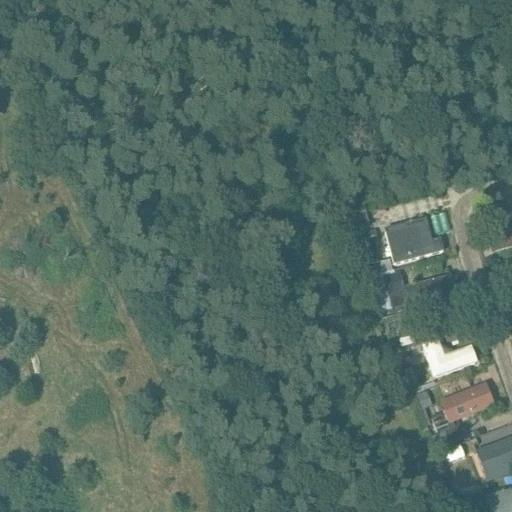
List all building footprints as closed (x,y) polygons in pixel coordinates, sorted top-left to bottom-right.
[(347,216),(349,227),(366,224),(365,213),(347,216)] [(489,237),(486,238),(490,254),(511,248),(511,231),(505,233),(501,217),(485,221),(489,237)] [(426,219),(383,229),(390,261),(379,264),(373,241),(362,243),(379,313),(395,309),(388,280),(394,279),(391,267),(444,254),(441,238),(431,240),(426,219)] [(403,316),(387,317),(389,346),(406,344),(403,316)] [(437,341),(421,347),(432,380),(476,365),(470,349),(443,358),(440,349),(437,341)] [(445,423),(493,410),(486,385),(438,398),(445,423)] [(511,440),(475,455),(486,485),(511,474),(511,440)] [(511,511),(511,489),(484,496),(488,511),(511,511)]
